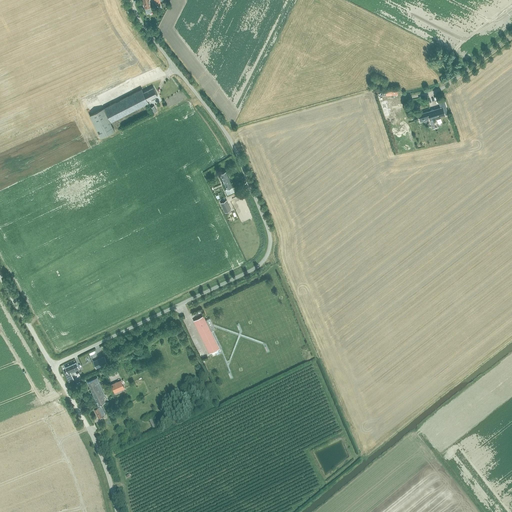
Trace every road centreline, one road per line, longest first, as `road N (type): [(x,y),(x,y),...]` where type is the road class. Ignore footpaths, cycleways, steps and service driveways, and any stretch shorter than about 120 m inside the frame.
road 1 (unclassified): [(53,366),(257,266),(270,248),(230,138),(131,0)]
road 2 (unclassified): [(117,511),(92,432),(53,366)]
